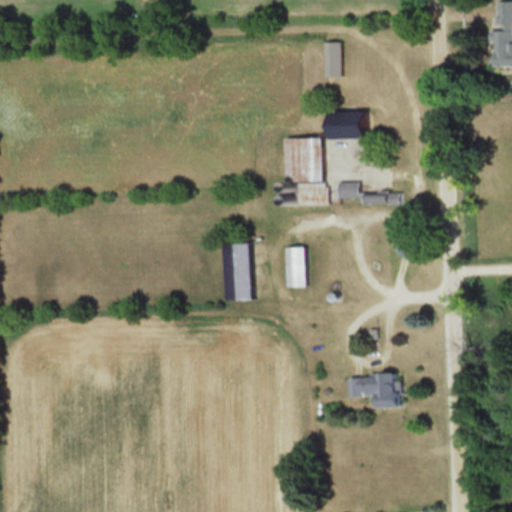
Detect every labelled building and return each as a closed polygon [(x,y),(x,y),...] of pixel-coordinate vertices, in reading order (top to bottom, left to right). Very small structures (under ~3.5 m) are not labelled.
[(511,63),(511,0),(501,0),(502,29),(496,29),(497,63),(511,63)] [(329,74),(345,74),(345,39),(329,39),(329,74)] [(370,108),(334,108),(334,135),(370,135),(370,108)] [(289,135),(289,179),(299,179),(299,203),(327,203),(327,135),(289,135)] [(340,196),(361,196),(361,180),(340,180),(340,196)] [(400,192),(365,192),(365,201),(400,201),(400,192)] [(228,241),(230,298),(256,297),(254,240),(228,241)] [(307,246),(289,246),(289,284),(307,284),(307,246)] [(353,394),(380,393),(380,405),(402,404),(401,371),(352,373),(353,394)]
